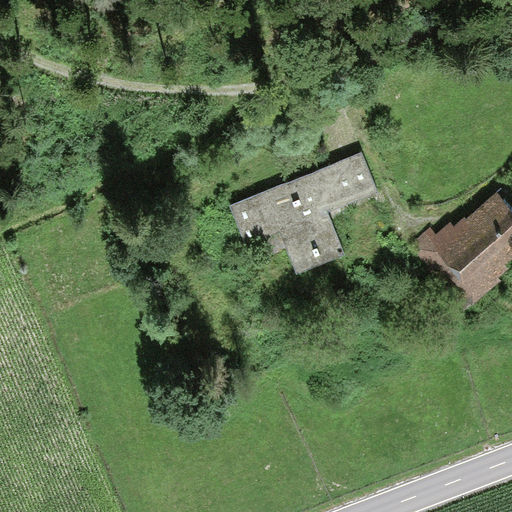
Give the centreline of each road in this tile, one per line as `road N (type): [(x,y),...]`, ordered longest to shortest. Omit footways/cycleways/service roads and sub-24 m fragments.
road 1 (track): [(306,84),(192,90),(26,48),(0,34)]
road 2 (secondary): [(377,511),(511,461)]
